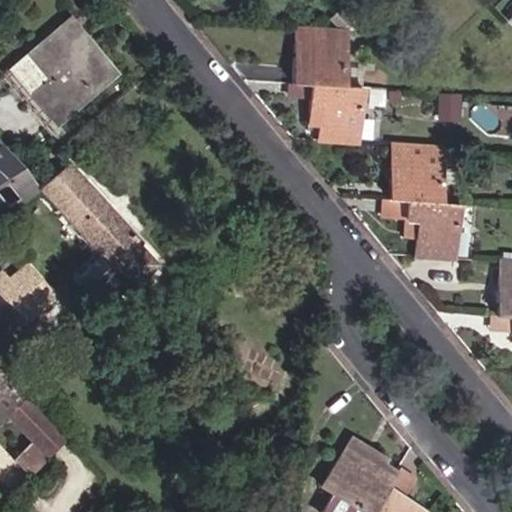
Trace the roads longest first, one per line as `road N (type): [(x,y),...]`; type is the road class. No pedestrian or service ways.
road 1 (residential): [(170,0),(345,226)]
road 2 (residential): [(345,226),(511,430)]
road 3 (residential): [(500,511),(337,324)]
